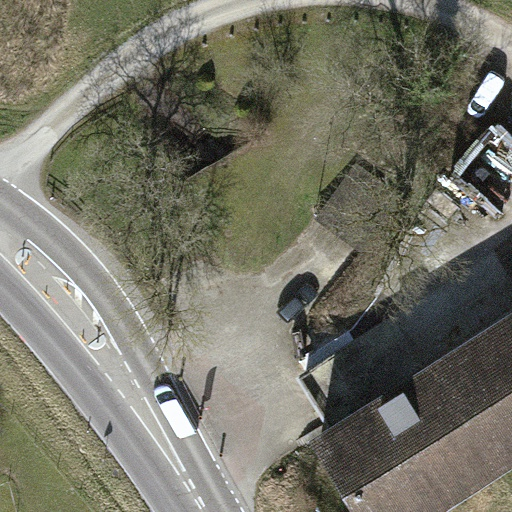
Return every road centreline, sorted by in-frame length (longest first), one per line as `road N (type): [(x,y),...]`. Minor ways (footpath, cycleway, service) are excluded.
road 1 (primary): [(0,231),(79,322),(195,511)]
road 2 (unknown): [(142,414),(353,317)]
